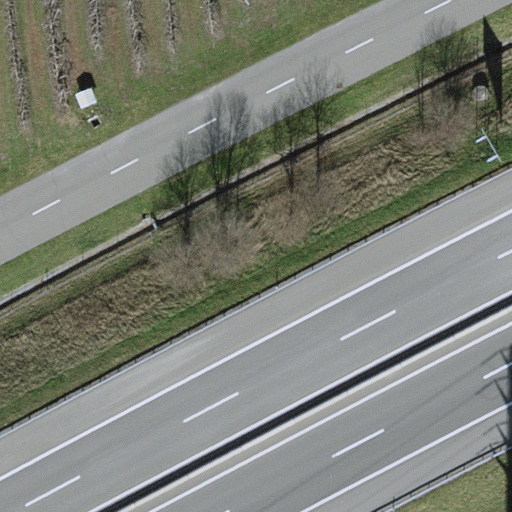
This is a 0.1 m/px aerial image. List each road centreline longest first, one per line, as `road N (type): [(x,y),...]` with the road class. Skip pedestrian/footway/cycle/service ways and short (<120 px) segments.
road 1 (motorway): [(511,248),(8,511)]
road 2 (unclassified): [(451,0),(0,231)]
road 3 (motorway): [(230,511),(511,365)]
